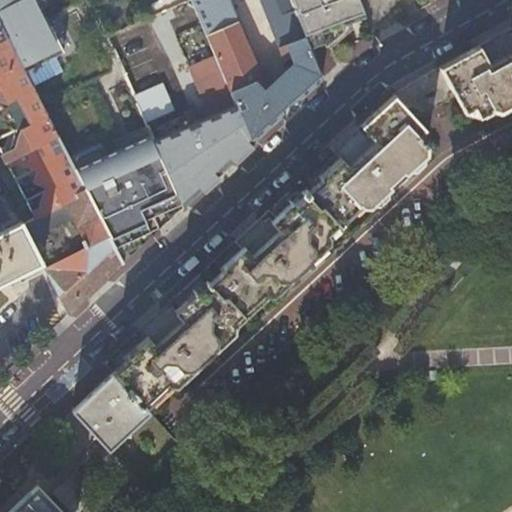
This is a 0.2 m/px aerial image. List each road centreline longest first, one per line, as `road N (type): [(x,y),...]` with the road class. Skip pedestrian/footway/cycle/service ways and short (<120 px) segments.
road 1 (residential): [(496,0),(360,85),(0,419)]
road 2 (residential): [(511,125),(456,154),(175,412)]
